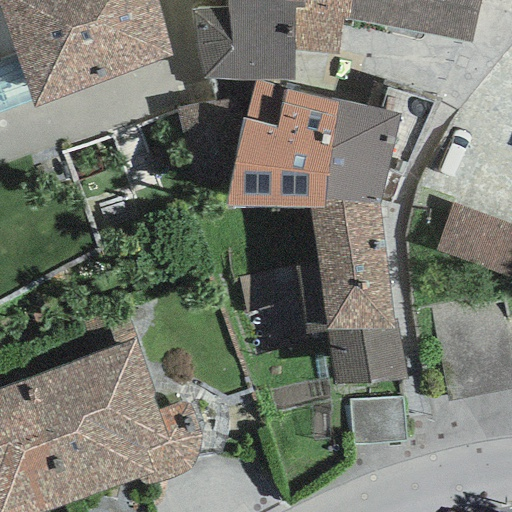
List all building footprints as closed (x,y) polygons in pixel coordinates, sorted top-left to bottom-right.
[(0,0),(0,14),(34,109),(174,54),(157,0),(0,0)] [(189,10),(201,80),(294,80),(294,51),(293,10),(293,2),(281,0),(225,0),(227,6),(189,10)] [(305,0),(281,0),(293,2),(293,10),(305,9),(305,0)] [(294,51),(337,58),(341,19),(348,21),(351,0),(305,0),(305,9),(293,10),(294,51)] [(470,44),(479,0),(351,0),(348,21),(470,44)] [(241,119),(227,208),(308,209),(324,208),(326,176),(338,101),(255,81),(245,120),(241,119)] [(432,105),(386,89),(378,109),(338,101),(326,176),(324,208),(379,204),(380,200),(392,204),(432,105)] [(511,279),(511,226),(453,203),(435,249),(511,279)] [(392,321),(379,204),(324,208),(308,209),(334,385),(406,381),(396,319),(392,321)] [(450,372),(511,369),(511,317),(448,320),(450,372)] [(27,379),(73,500),(136,479),(141,485),(151,486),(160,483),(187,471),(195,463),(198,453),(201,444),(201,436),(198,427),(193,416),(187,403),(178,402),(158,409),(135,338),(27,379)] [(43,511),(73,500),(27,379),(0,389),(0,511),(43,511)] [(352,446),(405,442),(402,399),(348,401),(352,446)]
